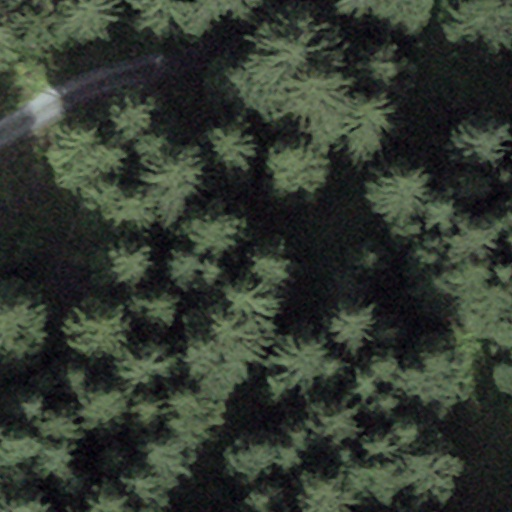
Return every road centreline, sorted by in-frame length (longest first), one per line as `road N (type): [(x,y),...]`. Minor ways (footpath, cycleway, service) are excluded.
road 1 (track): [(206,511),(399,169),(467,0)]
road 2 (track): [(241,0),(134,63),(0,125)]
